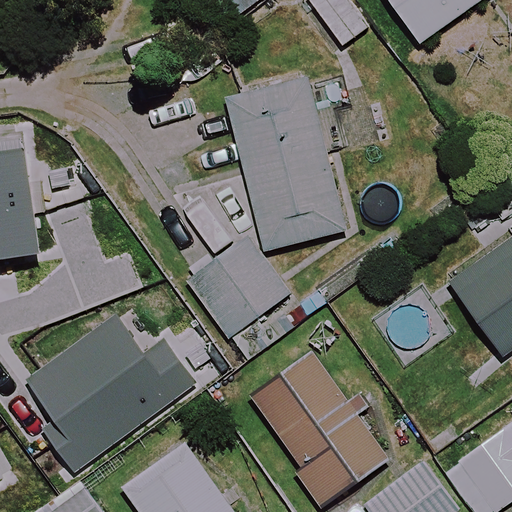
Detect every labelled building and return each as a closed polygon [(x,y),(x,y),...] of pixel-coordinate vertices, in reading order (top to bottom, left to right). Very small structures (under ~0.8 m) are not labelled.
[(369,29),(349,0),(307,0),(341,49),(369,29)] [(483,0),(386,0),(419,46),(483,0)] [(343,232),(303,77),(225,97),(264,253),(343,232)] [(56,263),(40,232),(0,252),(0,290),(0,292),(56,263)] [(290,295),(252,235),(180,279),(217,340),(290,295)] [(511,240),(450,284),(502,358),(511,351),(511,240)] [(416,275),(389,246),(360,273),(387,302),(416,275)] [(80,324),(66,293),(15,315),(29,346),(80,324)] [(387,461),(312,355),(250,400),(296,463),(287,470),(317,511),(387,461)] [(0,475),(56,447),(19,373),(0,382),(0,475)] [(511,423),(445,473),(473,511),(496,511),(511,501),(511,423)] [(231,511),(185,446),(123,490),(138,511),(231,511)] [(456,511),(419,464),(360,510),(361,511),(456,511)] [(101,511),(85,490),(53,511),(101,511)]
